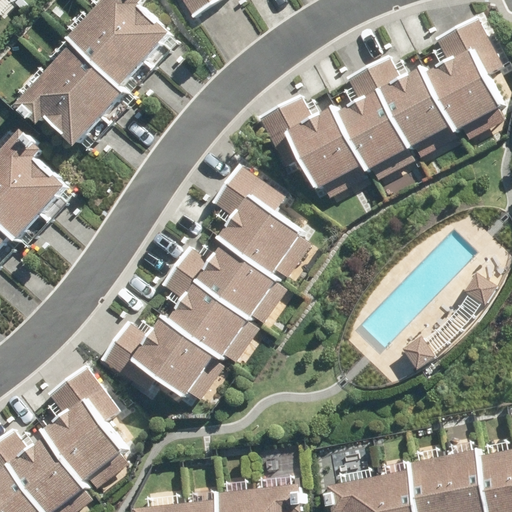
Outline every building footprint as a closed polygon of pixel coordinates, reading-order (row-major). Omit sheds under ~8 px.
[(0,0),(0,21),(20,0),(0,0)] [(116,0),(15,106),(20,111),(77,166),(141,99),(135,93),(149,78),(157,86),(175,67),(165,57),(181,40),(153,14),(161,5),(155,0),(116,0)] [(185,0),(203,30),(227,15),(225,11),(243,0),(283,0),(287,7),(300,0),(185,0)] [(360,182),(365,190),(449,142),(454,151),(511,118),(511,113),(510,110),(511,108),(511,97),(508,90),(502,93),(497,82),(511,73),(511,66),(482,12),(433,39),(441,54),(403,75),(395,61),(351,85),(356,94),(321,113),(308,91),(265,115),(297,172),(303,169),(322,203),(360,182)] [(22,137),(0,160),(0,270),(6,264),(10,268),(81,192),(22,137)] [(278,275),(307,232),(277,212),(295,186),(254,157),(227,196),(245,208),(219,246),(203,236),(172,281),(189,293),(164,329),(143,314),(112,358),(155,388),(163,376),(192,396),(221,354),(230,361),(285,280),(278,275)] [(88,490),(130,459),(106,427),(129,411),(99,370),(56,402),(71,421),(48,438),(52,443),(43,450),(29,431),(0,452),(0,511),(76,511),(94,499),(88,490)] [(25,396),(11,406),(28,428),(42,418),(25,396)] [(418,463),(420,472),(341,487),(345,511),(511,511),(511,455),(489,460),(487,450),(418,463)] [(153,500),(153,511),(305,511),(304,489),(153,500)]
